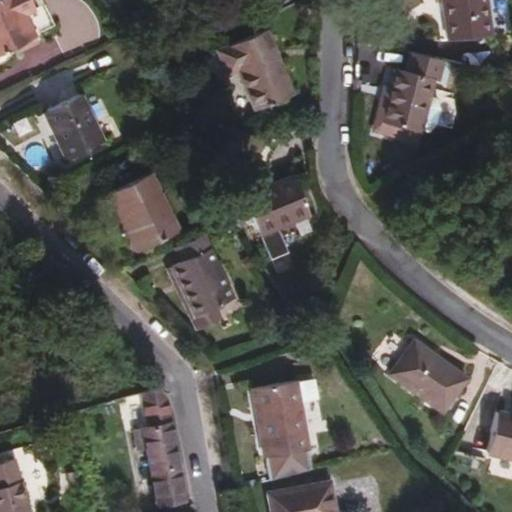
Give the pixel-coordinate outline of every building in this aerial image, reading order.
[(0,0),(0,52),(34,36),(22,13),(34,8),(29,0),(0,0)] [(489,34),(484,1),(484,0),(440,0),(446,40),(489,34)] [(295,95),(267,31),(213,55),(241,119),(295,95)] [(438,79),(443,57),(409,49),(404,69),(394,66),(381,120),(420,129),(433,78),(438,79)] [(102,141),(78,95),(41,113),(65,160),(102,141)] [(176,230),(160,198),(147,172),(106,193),(117,214),(121,213),(139,249),(176,230)] [(308,214),(292,175),(243,196),(260,234),(308,214)] [(231,296),(214,262),(206,247),(209,245),(202,231),(175,244),(183,258),(170,265),(195,314),(231,296)] [(462,377),(410,339),(385,373),(438,411),(462,377)] [(307,440),(299,401),(294,374),(252,384),(264,450),(307,440)] [(184,501),(166,401),(159,386),(142,391),(149,425),(142,426),(158,506),(184,501)] [(475,401),(470,434),(489,437),(494,404),(475,401)] [(511,460),(511,416),(495,413),(486,454),(511,460)] [(33,511),(19,457),(0,462),(0,511),(33,511)] [(326,511),(322,481),(267,490),(270,511),(326,511)]
